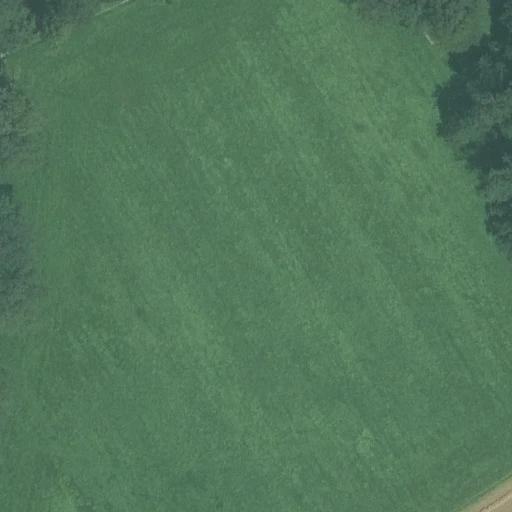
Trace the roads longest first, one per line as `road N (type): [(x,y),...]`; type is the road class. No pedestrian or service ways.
road 1 (track): [(511,140),(422,0)]
road 2 (track): [(128,0),(0,51)]
